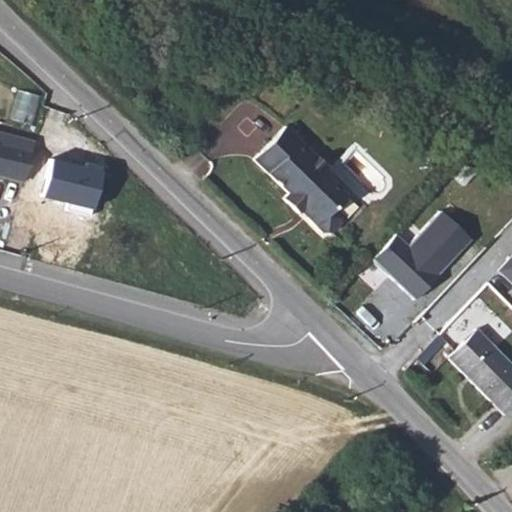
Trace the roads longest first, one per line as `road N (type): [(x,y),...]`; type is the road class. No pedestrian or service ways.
road 1 (unclassified): [(0,14),(318,325)]
road 2 (residential): [(0,279),(225,342),(287,346),(318,325)]
road 3 (residential): [(318,325),(495,511)]
